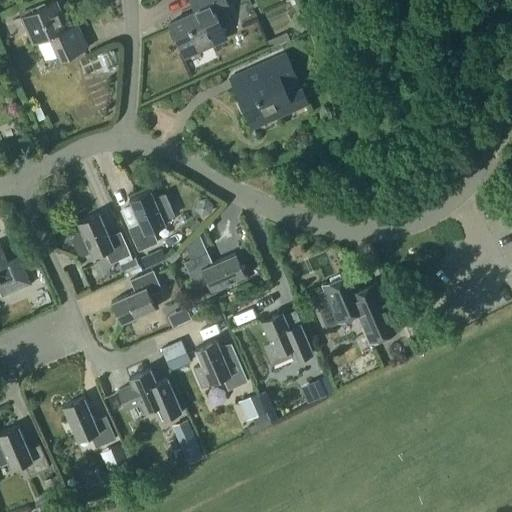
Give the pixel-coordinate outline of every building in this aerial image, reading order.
[(57,53),(59,59),(88,46),(78,21),(69,25),(57,0),(53,0),(20,15),(32,43),(37,41),(45,58),(57,53)] [(213,9),(227,3),(225,0),(190,0),(195,10),(169,22),(183,51),(209,40),(211,44),(226,36),(213,9)] [(297,13),(291,25),(301,31),(308,19),(297,13)] [(294,73),(285,52),(256,65),(230,76),(251,122),(276,110),(278,114),(307,101),(301,88),(288,94),(281,79),(294,73)] [(129,226),(128,226),(138,249),(158,240),(153,228),(166,223),(164,218),(175,213),(165,191),(154,196),(150,189),(129,198),(131,203),(139,222),(129,226)] [(82,253),(90,250),(92,255),(105,249),(110,261),(130,252),(120,230),(109,235),(99,211),(77,221),(81,230),(74,233),(72,237),(78,251),(82,253)] [(191,258),(184,261),(193,280),(205,275),(211,288),(245,273),(236,251),(212,262),(200,234),(186,246),(191,258)] [(0,288),(2,293),(30,281),(18,254),(7,259),(0,243),(0,288)] [(154,251),(141,256),(145,267),(159,261),(154,251)] [(133,258),(120,263),(124,273),(137,267),(133,258)] [(149,293),(161,288),(153,268),(129,279),(134,289),(111,300),(121,321),(155,307),(149,293)] [(324,286),(314,291),(328,324),(338,320),(357,312),(369,341),(378,337),(396,329),(387,307),(379,289),(375,281),(358,288),(350,272),(323,283),(324,286)] [(260,319),(270,341),(262,344),(271,364),(292,355),(294,360),(314,351),(300,320),(289,325),(282,310),(260,319)] [(168,368),(189,360),(181,338),(160,346),(168,368)] [(194,348),(201,363),(194,366),(202,385),(209,382),(223,376),(228,388),(248,380),(231,342),(220,347),(216,338),(194,348)] [(128,376),(131,382),(118,388),(126,407),(139,401),(143,410),(157,405),(162,417),(182,408),(168,376),(157,381),(150,367),(128,376)] [(303,391),(311,407),(337,394),(329,379),(303,391)] [(271,422),(257,391),(243,398),(251,416),(252,416),(254,421),(242,427),(245,434),(271,422)] [(91,433),(96,445),(115,437),(105,414),(94,419),(84,395),(62,405),(77,439),(91,433)] [(189,417),(172,425),(180,443),(197,436),(189,417)] [(0,464),(8,461),(11,468),(25,462),(30,474),(50,465),(40,443),(28,447),(18,424),(0,431),(0,441),(2,445),(0,446),(0,464)] [(110,446),(118,464),(129,459),(121,441),(110,446)] [(45,480),(53,498),(64,493),(56,475),(45,480)]
